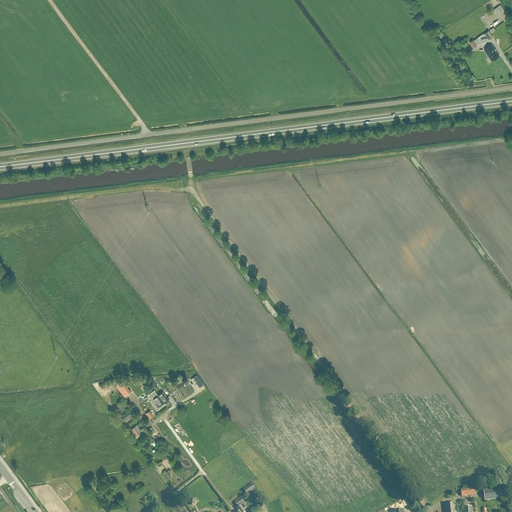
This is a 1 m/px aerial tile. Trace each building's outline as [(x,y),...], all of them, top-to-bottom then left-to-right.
[(484,33),(477,38),(481,44),(488,39),(484,33)] [(499,56),(492,44),(484,49),(491,61),(499,56)] [(130,391),(122,380),(116,385),(124,396),(130,391)] [(140,382),(132,387),(135,392),(143,387),(140,382)] [(165,405),(158,395),(155,390),(148,395),(152,400),(154,399),(158,404),(155,406),(157,410),(160,408),(165,405)] [(158,395),(165,405),(170,401),(167,397),(168,396),(167,395),(166,396),(163,392),(158,395)] [(128,410),(123,414),(120,416),(123,420),(131,414),(128,410)] [(147,431),(144,427),(140,429),(137,425),(131,429),(137,438),(147,431)] [(247,487),(243,490),(246,494),(255,488),(252,485),(248,488),(247,487)] [(460,490),(461,497),(476,495),(475,489),(460,490)] [(483,491),(485,501),(505,499),(503,489),(483,491)] [(401,499),(398,500),(402,510),(406,508),(401,499)] [(0,511),(11,511),(7,506),(6,507),(3,503),(0,505),(0,510),(1,511),(0,511)] [(456,511),(456,503),(443,504),(444,511),(456,511)]
